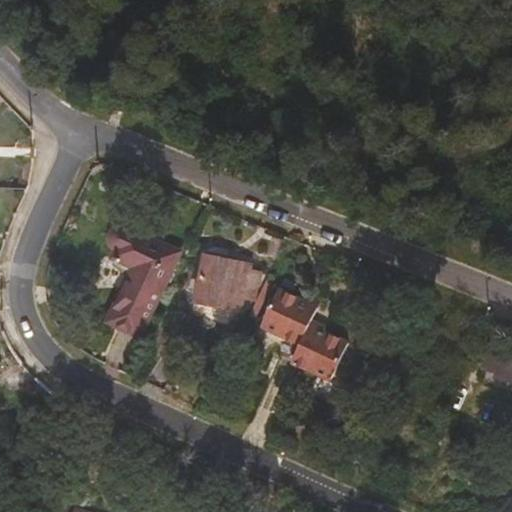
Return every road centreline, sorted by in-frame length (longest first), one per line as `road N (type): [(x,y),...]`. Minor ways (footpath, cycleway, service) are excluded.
road 1 (residential): [(375,511),(46,358),(23,324),(16,281),(24,243),(74,140)]
road 2 (residential): [(74,140),(117,142),(511,298)]
